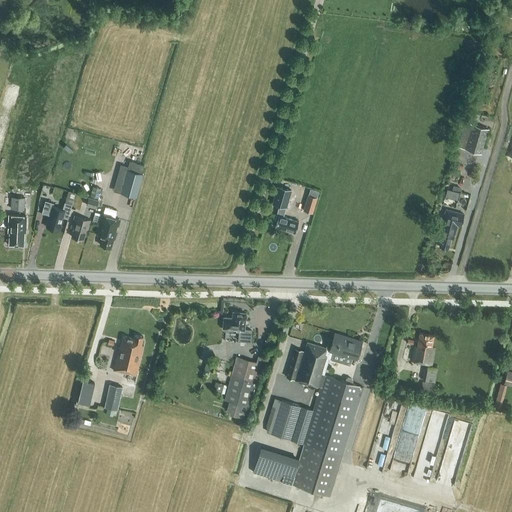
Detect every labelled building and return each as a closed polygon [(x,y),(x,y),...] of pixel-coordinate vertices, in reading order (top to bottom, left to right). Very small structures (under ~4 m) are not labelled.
[(481,153),(488,129),(472,124),(465,148),(481,153)] [(0,188),(4,190),(19,142),(0,136),(0,188)] [(136,198),(143,174),(141,174),(143,165),(130,161),(121,193),(136,198)] [(453,169),(451,175),(458,178),(460,171),(453,169)] [(101,188),(93,186),(90,196),(98,198),(101,188)] [(291,190),(278,186),(273,203),(279,205),(286,207),(291,190)] [(461,198),(463,191),(452,187),(449,195),(461,198)] [(78,207),(82,195),(76,194),(72,205),(78,207)] [(308,195),(303,210),(312,212),(316,197),(308,195)] [(24,210),(25,197),(11,196),(10,209),(24,210)] [(96,208),(99,200),(88,197),(86,205),(96,208)] [(63,209),(53,206),(53,203),(45,201),(42,213),(49,215),(46,226),(59,231),(64,217),(68,218),(72,204),(65,202),(63,209)] [(295,233),(298,221),(283,217),(286,207),(279,205),(275,220),(277,220),(276,222),(277,222),(275,227),(295,233)] [(460,226),(464,214),(446,209),(437,242),(440,243),(439,246),(448,248),(451,238),(454,238),(457,225),(460,226)] [(102,236),(100,244),(111,247),(113,238),(115,239),(116,233),(115,233),(119,219),(103,214),(97,234),(102,236)] [(25,232),(26,216),(9,215),(8,232),(9,232),(9,245),(23,246),(24,232),(25,232)] [(88,229),(91,220),(74,215),(71,228),(73,229),(71,236),(83,240),(86,228),(88,229)] [(244,329),(245,313),(233,312),(233,318),(224,317),(223,328),(224,330),(226,331),(229,331),(231,330),(232,328),(240,329),(239,341),(250,341),(251,329),(244,329)] [(432,346),(434,335),(419,332),(417,346),(414,346),(411,361),(429,364),(429,366),(425,365),(422,379),(435,382),(437,367),(431,366),(431,364),(432,364),(435,347),(432,346)] [(356,358),(362,341),(334,333),(330,349),(307,342),(304,351),(303,351),(301,357),(293,355),(287,377),(320,387),(313,410),(281,400),(271,433),(313,446),(300,487),(330,496),(363,387),(322,374),(327,357),(333,359),(335,352),(356,358)] [(141,344),(143,336),(134,334),(133,338),(123,336),(121,345),(119,345),(113,370),(129,374),(129,372),(137,374),(143,345),(141,344)] [(248,406),(262,356),(258,355),(256,361),(237,356),(225,400),(233,402),(229,414),(243,418),(245,410),(243,409),(244,405),(248,406)] [(88,408),(95,382),(83,380),(78,402),(77,406),(88,408)] [(434,383),(422,381),(420,389),(433,392),(434,383)] [(117,410),(122,386),(109,383),(104,407),(107,407),(106,414),(113,416),(113,413),(116,414),(117,409),(117,410)] [(501,408),(507,385),(500,383),(494,406),(501,408)] [(397,432),(404,401),(388,398),(382,429),(397,432)] [(457,486),(473,422),(458,418),(455,431),(467,434),(465,441),(457,439),(455,447),(449,446),(440,482),(457,486)] [(292,484),(299,460),(260,448),(253,472),(292,484)]
